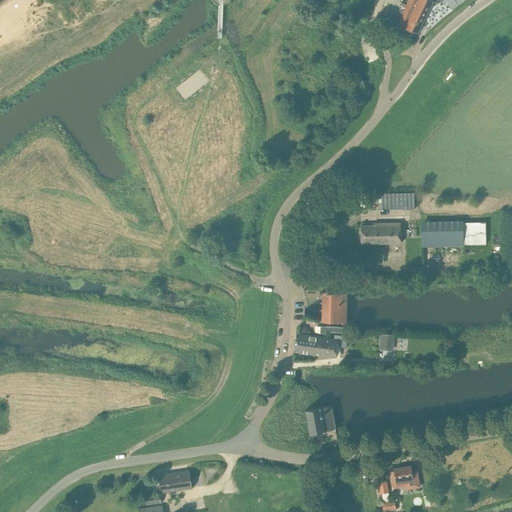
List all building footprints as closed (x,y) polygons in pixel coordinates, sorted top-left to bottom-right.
[(393,25),(392,29),(393,32),(409,38),(411,32),(400,28),(401,26),(417,33),(433,1),(431,0),(408,0),(404,10),(400,9),(394,22),(393,25)] [(365,59),(370,64),(377,59),(372,53),(370,43),(370,36),(362,35),(361,43),(365,59)] [(382,209),(404,209),(415,209),(414,193),(381,194),(382,209)] [(422,224),(422,245),(486,244),(485,222),(422,224)] [(400,223),(373,223),(373,225),(360,226),(361,244),(401,243),(400,223)] [(494,237),(494,247),(508,247),(508,238),(494,237)] [(323,299),(322,321),(345,322),(345,321),(344,321),(345,294),(346,294),(346,293),(329,293),(329,290),(326,290),(325,293),(319,292),(319,299),(323,299)] [(317,336),(296,333),(294,351),(315,354),(317,336)] [(315,354),(335,357),(337,347),(346,348),(347,336),(334,334),(334,339),(317,336),(315,354)] [(381,334),(380,347),(393,348),(394,335),(381,334)] [(307,409),(306,409),(310,434),(311,434),(311,433),(335,429),(331,405),(307,410),(307,409)] [(394,471),(391,472),(394,488),(400,487),(408,486),(409,489),(420,487),(418,477),(417,471),(411,471),(411,466),(394,469),(394,471)] [(189,470),(159,475),(161,492),(192,488),(189,470)] [(386,481),(378,483),(383,511),(396,509),(394,501),(390,501),(386,481)] [(161,503),(160,494),(145,497),(146,505),(161,503)] [(180,500),(182,511),(208,511),(205,496),(180,500)]
